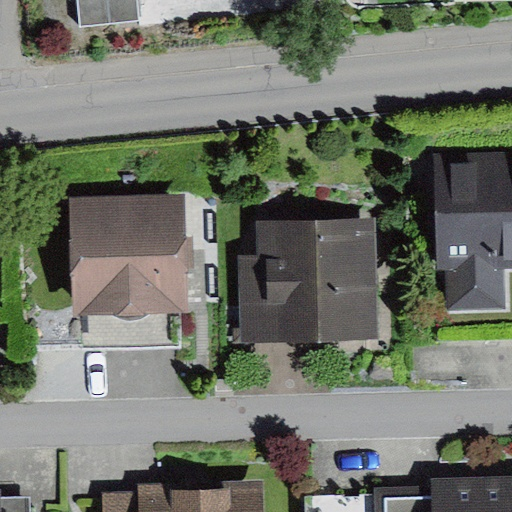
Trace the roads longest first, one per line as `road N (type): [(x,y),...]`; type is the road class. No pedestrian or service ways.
road 1 (tertiary): [(0,115),(511,64)]
road 2 (residential): [(0,430),(511,418)]
